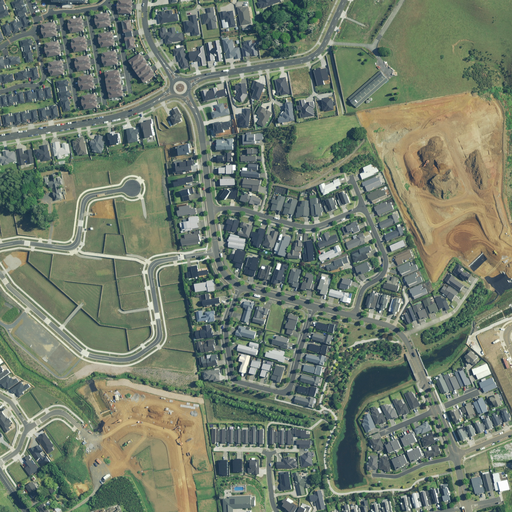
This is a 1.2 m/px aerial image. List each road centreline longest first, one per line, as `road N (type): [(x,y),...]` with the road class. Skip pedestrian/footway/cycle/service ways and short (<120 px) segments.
road 1 (residential): [(0,271),(85,352),(126,360),(160,335),(153,262),(216,251)]
road 2 (residential): [(488,225),(447,129),(433,126),(402,141),(400,150),(434,230),(448,239)]
road 3 (residential): [(313,305),(288,390),(237,381),(225,329),(239,285)]
road 4 (residential): [(187,83),(314,56),(343,0)]
road 5 (tertiary): [(0,138),(107,120),(171,90)]
road 6 (residential): [(0,244),(74,246),(87,196),(132,188)]
road 7 (residential): [(354,316),(361,291),(385,268),(363,207)]
road 8 (tertiary): [(184,94),(201,126),(210,209)]
